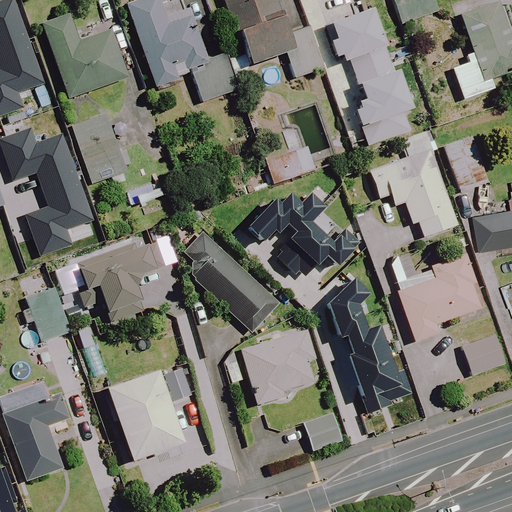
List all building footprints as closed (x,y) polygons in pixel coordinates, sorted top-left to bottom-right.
[(172,0),(157,6),(154,0),(146,0),(124,8),(153,90),(190,77),(201,105),(236,92),(223,56),(206,62),(183,0),(172,0)] [(285,39),(271,0),(220,0),(246,72),(283,59),(291,83),(322,72),(307,31),(285,39)] [(305,0),(315,29),(341,20),(343,27),(371,18),(365,0),(305,0)] [(436,14),(430,0),(392,0),(401,26),(436,14)] [(511,41),(499,5),(458,20),(471,55),(465,58),(468,66),(450,72),(462,104),(494,92),(489,81),(511,72),(511,41)] [(77,45),(67,18),(40,28),(66,101),(124,81),(107,34),(77,45)] [(0,126),(46,100),(27,66),(11,76),(0,57),(0,126)] [(364,80),(359,60),(339,65),(344,85),(364,80)] [(123,174),(103,119),(71,130),(91,186),(123,174)] [(470,131),(437,142),(456,196),(469,192),(477,214),(496,207),(470,131)] [(315,171),(307,148),(263,165),(272,188),(315,171)] [(414,227),(419,241),(455,229),(427,153),(367,174),(377,202),(388,198),(392,209),(403,206),(411,228),(414,227)] [(511,206),(511,208),(475,215),(482,253),(511,247),(511,185),(508,186),(511,206)] [(360,245),(349,209),(301,224),(309,251),(329,255),(360,245)] [(277,307),(202,236),(184,255),(196,267),(186,276),(250,336),(277,307)] [(160,270),(150,242),(75,267),(84,293),(96,289),(105,315),(141,303),(133,279),(160,270)] [(385,263),(391,282),(412,344),(436,336),(433,327),(481,311),(463,257),(428,269),(413,274),(407,256),(385,263)] [(403,401),(360,283),(320,298),(363,415),(403,401)] [(49,295),(25,305),(41,346),(66,335),(49,295)] [(88,326),(73,332),(82,353),(97,347),(88,326)] [(311,361),(303,333),(239,352),(255,407),(288,397),(286,391),(310,384),(304,363),(311,361)] [(449,336),(421,345),(427,363),(455,354),(449,336)] [(502,366),(492,338),(459,350),(470,378),(502,366)] [(182,449),(155,374),(104,392),(130,467),(182,449)] [(66,422),(57,398),(1,417),(24,484),(65,470),(50,428),(66,422)] [(337,445),(328,416),(300,425),(310,454),(337,445)]
